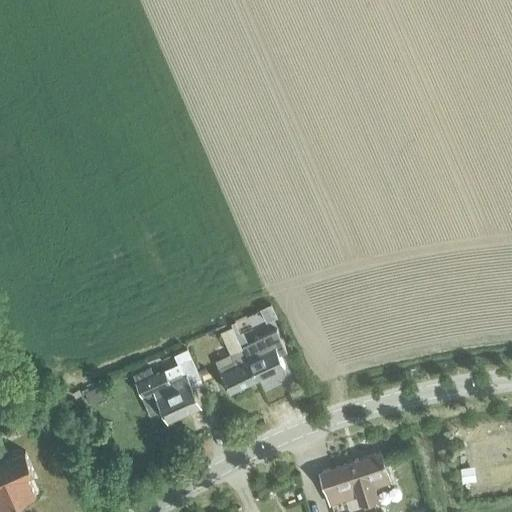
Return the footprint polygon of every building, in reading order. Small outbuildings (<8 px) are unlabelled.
[(219,367),(221,371),(247,359),(231,326),(221,330),(234,360),(219,367)] [(247,360),(256,377),(282,364),(277,354),(286,350),(276,328),(242,345),(249,359),(247,360)] [(168,419),(199,403),(187,381),(199,374),(187,348),(176,353),(185,372),(168,381),(162,370),(134,384),(141,396),(153,390),(168,419)] [(229,390),(256,377),(247,360),(221,372),(229,390)] [(29,472),(36,468),(25,443),(0,454),(0,506),(2,510),(39,494),(29,472)] [(359,503),(379,497),(376,487),(392,481),(381,449),(319,469),(330,504),(357,496),(359,503)]
